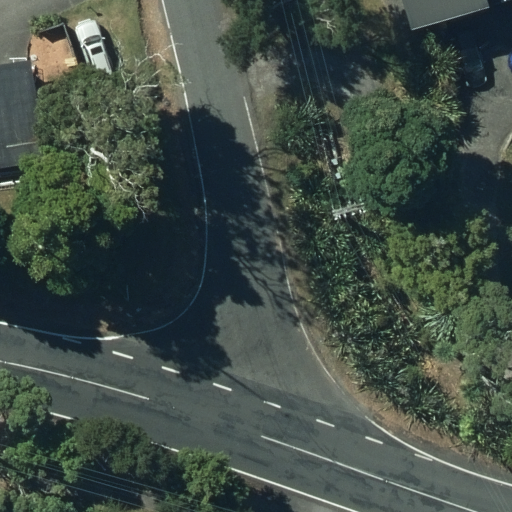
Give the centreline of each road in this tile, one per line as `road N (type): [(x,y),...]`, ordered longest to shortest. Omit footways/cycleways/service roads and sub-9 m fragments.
road 1 (unclassified): [(185,0),(234,210),(244,304),(220,423)]
road 2 (secondary): [(478,511),(220,423)]
road 3 (secondary): [(220,423),(0,360)]
